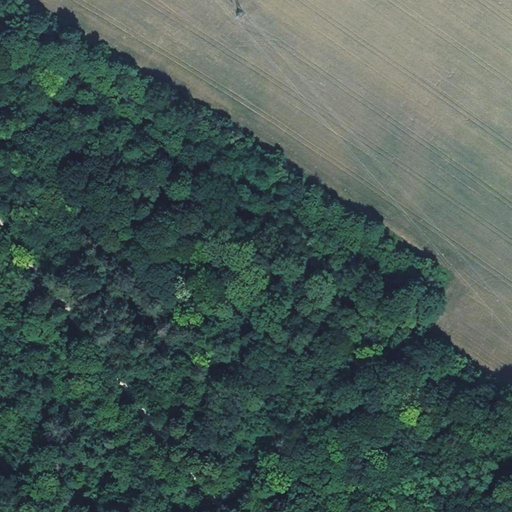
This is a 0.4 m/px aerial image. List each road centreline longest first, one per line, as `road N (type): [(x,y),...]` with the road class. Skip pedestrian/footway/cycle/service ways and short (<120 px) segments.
road 1 (track): [(0,230),(234,511)]
road 2 (track): [(0,360),(36,393),(227,508)]
